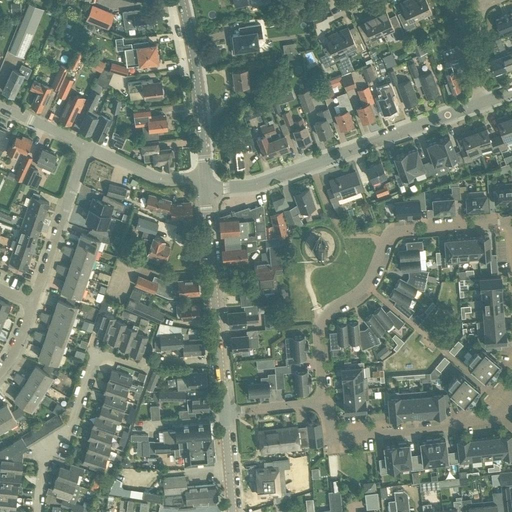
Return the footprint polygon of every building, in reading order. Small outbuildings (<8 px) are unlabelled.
[(320,19),(314,0),(307,3),(312,21),(320,19)] [(403,11),(397,14),(405,31),(415,26),(412,20),(420,16),(412,0),(405,0),(399,3),(403,11)] [(412,0),(420,16),(427,13),(430,19),(440,14),(433,0),(412,0)] [(29,4),(10,51),(24,57),(43,10),(29,4)] [(92,6),(87,19),(107,27),(112,14),(92,6)] [(49,9),(47,14),(54,17),(56,12),(49,9)] [(385,9),(374,14),(382,33),(390,30),(395,40),(399,38),(400,39),(403,38),(403,36),(404,36),(402,32),(403,32),(395,15),(389,18),(385,9)] [(285,11),(265,18),(269,26),(288,19),(285,11)] [(131,21),(130,19),(135,18),(137,26),(153,24),(154,23),(153,18),(152,18),(151,13),(144,14),(143,12),(134,13),(134,12),(129,13),(129,12),(123,13),(124,22),(131,21)] [(511,13),(495,20),(500,33),(511,27),(511,13)] [(366,28),(360,31),(367,48),(377,43),(374,37),(382,33),(374,14),(362,20),(366,28)] [(260,24),(245,27),(246,33),(232,35),(233,41),(230,41),(232,51),(234,51),(235,51),(258,47),(257,39),(262,38),(260,24)] [(0,51),(2,52),(8,29),(0,26),(0,51)] [(347,27),(336,32),(345,51),(353,47),(355,53),(365,49),(357,32),(351,35),(347,27)] [(328,45),(322,48),(330,65),(340,60),(337,54),(345,51),(336,32),(325,37),(328,45)] [(511,47),(510,48),(511,52),(506,53),(500,37),(495,39),(501,55),(506,69),(511,66),(511,47)] [(422,39),(414,42),(418,55),(427,52),(422,39)] [(484,43),(483,51),(492,48),(495,57),(489,60),(494,73),(506,69),(501,55),(495,39),(484,43)] [(125,56),(123,57),(123,60),(126,61),(126,66),(158,62),(158,60),(159,59),(159,56),(157,55),(157,54),(156,50),(158,49),(157,46),(156,45),(156,44),(148,45),(147,41),(133,43),(134,47),(131,47),(131,43),(123,44),(124,48),(124,49),(125,56)] [(460,45),(442,51),(446,63),(444,64),(447,73),(444,74),(448,83),(445,84),(448,92),(453,91),(454,92),(457,91),(458,89),(460,88),(457,79),(459,78),(456,70),(457,70),(455,64),(459,63),(460,64),(466,62),(460,45)] [(396,64),(390,53),(382,57),(386,68),(396,64)] [(92,57),(88,65),(101,71),(105,63),(92,57)] [(258,61),(247,62),(248,69),(259,68),(258,61)] [(413,61),(408,64),(413,77),(418,75),(413,61)] [(113,62),(108,71),(112,72),(127,76),(130,67),(126,66),(113,62)] [(61,65),(51,86),(58,89),(68,68),(61,65)] [(370,66),(362,68),(367,81),(375,78),(370,66)] [(12,69),(2,90),(7,93),(6,94),(11,97),(12,95),(13,96),(23,74),(12,69)] [(102,69),(96,82),(106,89),(112,72),(108,71),(102,69)] [(234,79),(232,80),(233,85),(235,85),(235,87),(249,85),(246,69),(233,71),(234,79)] [(393,69),(387,71),(392,84),(398,82),(393,69)] [(431,72),(419,77),(426,97),(439,93),(431,72)] [(352,75),(342,78),(346,90),(356,86),(352,75)] [(65,76),(57,94),(64,98),(73,80),(65,76)] [(152,79),(127,82),(129,92),(143,90),(144,98),(145,98),(163,96),(162,94),(163,94),(164,90),(163,88),(162,88),(161,82),(152,83),(152,79)] [(34,80),(30,89),(37,92),(30,106),(41,110),(51,88),(41,83),(34,80)] [(409,80),(397,85),(405,105),(417,101),(409,80)] [(329,82),(320,85),(324,97),(333,93),(329,82)] [(384,96),(378,98),(383,112),(395,108),(390,94),(393,93),(390,85),(381,88),(384,96)] [(363,105),(357,107),(362,121),(374,117),(369,103),(374,101),(368,86),(357,90),(363,105)] [(290,88),(275,96),(276,98),(276,99),(278,101),(293,94),(290,88)] [(88,109),(79,128),(81,129),(82,131),(84,132),(86,133),(88,132),(90,133),(90,132),(93,133),(96,126),(94,124),(99,114),(92,111),(94,108),(93,107),(99,94),(91,90),(84,104),(90,106),(88,110),(88,109)] [(308,90),(298,94),(305,110),(314,107),(308,90)] [(341,112),(335,114),(340,128),(352,124),(347,110),(352,108),(346,92),(336,96),(339,103),(338,104),(341,112)] [(69,97),(59,118),(70,124),(80,103),(69,97)] [(115,98),(111,111),(119,113),(123,100),(115,98)] [(276,98),(270,101),(272,107),(274,112),(281,110),(276,99),(276,98)] [(150,108),(134,110),(135,119),(138,119),(139,126),(149,124),(149,131),(150,131),(151,136),(156,135),(156,131),(167,129),(167,128),(168,126),(168,123),(166,122),(165,115),(151,117),(150,108)] [(252,108),(242,112),(244,117),(254,114),(252,108)] [(320,121),(314,123),(319,137),(331,133),(327,121),(331,120),(327,109),(317,113),(320,121)] [(282,113),(285,123),(286,125),(293,122),(289,111),(282,113)] [(96,126),(93,133),(92,134),(103,139),(111,120),(99,114),(94,124),(96,126)] [(502,135),(496,137),(501,149),(507,147),(504,139),(511,136),(511,125),(508,115),(497,120),(502,135)] [(297,129),(293,130),(299,145),(310,141),(305,126),(304,126),(302,119),(295,121),(297,129)] [(264,136),(257,139),(259,145),(264,158),(277,153),(272,140),(270,134),(270,135),(267,127),(265,123),(260,125),(264,136)] [(273,125),(267,127),(270,135),(270,134),(276,132),(273,125)] [(485,126),(474,130),(481,150),(491,146),(494,152),(501,149),(496,137),(490,139),(485,126)] [(466,147),(460,150),(461,151),(465,162),(471,160),(469,154),(481,150),(474,130),(462,134),(466,147)] [(229,156),(228,156),(228,158),(229,158),(229,166),(245,164),(243,156),(244,156),(244,154),(243,154),(242,149),(241,149),(241,146),(250,143),(252,151),(256,150),(251,132),(234,137),(236,143),(230,143),(228,146),(228,150),(229,156)] [(15,136),(8,153),(17,157),(20,151),(26,153),(32,140),(24,137),(23,140),(15,136)] [(284,136),(272,140),(277,153),(289,148),(284,136)] [(449,136),(438,141),(446,163),(447,163),(446,162),(456,158),(459,164),(464,162),(460,150),(454,152),(449,136)] [(157,141),(138,143),(139,154),(145,153),(146,161),(154,159),(154,163),(164,162),(164,167),(173,166),(171,149),(159,150),(158,148),(159,148),(159,144),(158,145),(157,141)] [(446,163),(438,141),(437,141),(427,145),(432,160),(427,162),(431,174),(437,172),(435,167),(446,163)] [(38,159),(36,165),(41,167),(42,167),(51,171),(54,164),(52,163),(56,155),(54,154),(54,153),(51,151),(50,152),(42,148),(37,159),(38,159)] [(405,152),(405,153),(414,176),(413,173),(424,169),(426,176),(431,174),(427,162),(422,164),(416,149),(406,153),(405,152)] [(414,176),(405,153),(394,157),(399,172),(394,174),(398,186),(404,184),(403,180),(414,176)] [(9,171),(6,177),(13,181),(15,177),(21,180),(26,170),(31,158),(25,155),(16,174),(9,171)] [(381,161),(367,167),(372,180),(383,176),(385,175),(381,161)] [(29,166),(22,181),(30,184),(37,170),(29,166)] [(332,188),(326,190),(332,204),(338,202),(337,199),(362,190),(355,171),(329,180),(332,188)] [(83,186),(99,193),(103,183),(88,176),(83,186)] [(383,176),(372,180),(371,180),(377,195),(380,194),(381,195),(389,192),(383,176)] [(511,201),(511,192),(511,182),(511,187),(494,188),(493,179),(487,179),(488,192),(494,191),(495,201),(507,200),(507,202),(511,201)] [(23,182),(21,190),(26,192),(27,190),(28,191),(30,185),(23,182)] [(109,183),(106,193),(115,196),(123,198),(124,195),(125,188),(126,187),(109,183)] [(453,199),(460,199),(459,186),(452,187),(452,194),(444,195),(444,198),(432,199),(433,212),(454,210),(453,199)] [(487,207),(485,190),(465,191),(465,186),(459,186),(460,199),(466,198),(467,209),(487,207)] [(296,194),(294,195),(298,207),(304,205),(306,211),(315,207),(308,189),(300,192),(299,191),(296,192),(296,194)] [(425,205),(424,191),(409,196),(410,201),(395,202),(395,206),(393,206),(394,214),(396,214),(396,217),(420,215),(419,206),(425,205)] [(31,197),(27,207),(45,213),(49,203),(38,199),(39,195),(33,193),(32,197),(31,197)] [(124,212),(126,204),(116,199),(114,199),(104,194),(101,202),(92,199),(89,210),(110,217),(113,208),(124,212)] [(165,218),(170,200),(148,194),(145,207),(152,209),(151,212),(157,215),(161,216),(161,217),(162,217),(165,218)] [(284,197),(273,201),(276,208),(287,204),(284,197)] [(170,201),(170,200),(165,218),(166,218),(171,217),(172,218),(183,217),(184,225),(191,225),(190,216),(191,216),(189,202),(171,203),(171,201),(170,201)] [(248,207),(219,217),(221,236),(222,236),(223,242),(256,240),(256,239),(266,239),(263,204),(249,209),(248,207)] [(295,206),(283,210),(288,224),(292,223),(300,220),(300,219),(301,217),(299,214),(298,213),(295,206)] [(27,207),(24,218),(41,224),(45,213),(27,207)] [(106,227),(110,217),(89,210),(85,220),(94,223),(91,231),(104,236),(107,237),(110,229),(106,227)] [(0,211),(0,215),(11,221),(12,217),(0,211)] [(267,239),(265,239),(277,238),(288,235),(286,226),(283,227),(280,213),(272,215),(272,217),(271,219),(273,226),(266,227),(267,239)] [(139,217),(135,228),(125,224),(120,237),(132,241),(134,236),(141,238),(142,237),(144,237),(141,247),(143,248),(140,259),(147,262),(150,255),(164,260),(169,245),(163,243),(164,240),(153,237),(158,224),(139,217)] [(24,218),(20,229),(38,235),(41,224),(24,218)] [(300,220),(292,223),(294,228),(302,225),(300,220)] [(20,229),(16,240),(34,246),(38,235),(20,229)] [(81,233),(77,243),(96,249),(99,239),(102,240),(104,236),(91,231),(90,230),(88,235),(81,233)] [(488,235),(477,236),(479,257),(490,256),(488,235)] [(479,257),(477,236),(477,237),(467,238),(466,238),(468,262),(469,262),(469,257),(478,256),(479,257)] [(277,238),(265,239),(266,251),(284,249),(283,237),(277,238)] [(468,262),(466,238),(456,239),(458,263),(468,262)] [(314,242),(312,247),(315,253),(321,255),(326,252),(327,246),(325,241),(319,239),(314,242)] [(458,263),(456,239),(445,240),(446,254),(440,254),(440,258),(440,263),(441,267),(447,266),(447,264),(458,263)] [(16,240),(13,251),(30,257),(34,246),(16,240)] [(223,248),(222,248),(223,263),(232,262),(234,264),(240,263),(241,261),(247,260),(246,252),(257,249),(256,240),(223,242),(223,248)] [(399,250),(400,261),(420,259),(419,250),(423,250),(422,240),(406,241),(406,250),(399,250)] [(77,243),(75,249),(74,252),(93,259),(96,249),(77,243)] [(64,246),(62,252),(71,256),(71,255),(73,256),(74,252),(75,249),(73,248),(64,246)] [(13,251),(9,262),(20,266),(18,270),(24,272),(26,268),(30,257),(13,251)] [(73,256),(71,262),(90,268),(93,259),(74,252),(73,256)] [(245,312),(228,313),(229,327),(246,325),(245,323),(265,321),(266,328),(273,327),(273,324),(278,324),(276,306),(264,307),(264,305),(258,306),(259,311),(257,312),(256,304),(258,304),(278,302),(275,271),(282,270),(280,252),(261,253),(262,260),(254,261),(255,269),(239,281),(241,305),(244,305),(245,312)] [(420,269),(420,259),(400,261),(401,272),(408,271),(409,277),(426,280),(428,271),(420,269)] [(71,262),(69,268),(68,272),(86,278),(90,268),(71,262)] [(57,264),(55,270),(64,274),(67,275),(68,272),(69,268),(67,267),(57,264)] [(67,275),(64,281),(83,288),(86,278),(68,272),(67,275)] [(138,276),(135,284),(153,292),(154,291),(166,296),(167,297),(168,297),(169,298),(171,298),(173,297),(173,295),(198,293),(197,279),(188,279),(178,280),(178,282),(172,282),(169,281),(167,281),(164,280),(154,276),(152,281),(138,276)] [(479,289),(501,287),(500,276),(479,278),(480,289),(479,289)] [(424,290),(426,280),(409,277),(406,282),(399,278),(394,287),(411,297),(416,288),(424,290)] [(64,281),(61,291),(68,293),(67,298),(74,300),(76,296),(80,297),(83,288),(64,281)] [(139,301),(141,295),(149,298),(150,294),(143,291),(143,290),(134,286),(129,297),(139,301)] [(407,305),(411,297),(394,287),(389,297),(395,300),(393,305),(408,317),(414,310),(410,307),(407,305)] [(501,288),(501,287),(479,289),(480,300),(501,298),(500,288),(501,288)] [(95,300),(101,302),(104,294),(98,292),(95,300)] [(129,297),(125,307),(159,322),(163,312),(139,301),(129,297)] [(58,299),(55,309),(74,315),(77,306),(73,304),(74,300),(67,298),(65,302),(58,299)] [(501,299),(501,298),(480,300),(480,301),(482,300),(483,311),(502,309),(501,299)] [(0,299),(0,313),(6,316),(11,305),(0,299)] [(103,299),(99,310),(105,312),(109,301),(103,299)] [(180,304),(176,305),(177,319),(181,319),(199,318),(198,311),(199,309),(199,305),(197,304),(197,303),(180,304)] [(380,306),(372,313),(385,329),(392,323),(394,326),(398,329),(404,322),(389,309),(385,312),(380,306)] [(55,309),(53,316),(51,319),(70,325),(74,315),(55,309)] [(503,320),(502,309),(483,311),(484,321),(503,320),(503,319),(503,320)] [(41,312),(39,318),(48,322),(50,322),(51,319),(53,316),(50,315),(51,314),(41,312)] [(377,335),(385,329),(372,313),(364,320),(369,326),(364,329),(370,346),(380,342),(377,335)] [(96,335),(108,339),(114,320),(115,320),(116,318),(103,314),(96,335)] [(51,319),(50,322),(48,328),(67,335),(70,325),(51,319)] [(108,339),(107,341),(119,345),(125,326),(126,324),(115,320),(114,320),(108,339)] [(503,320),(484,321),(485,332),(484,332),(505,330),(504,330),(503,320)] [(370,346),(364,329),(358,330),(358,322),(347,323),(349,343),(359,342),(361,349),(370,346)] [(349,343),(347,323),(337,324),(337,331),(329,332),(330,348),(340,348),(339,344),(349,343)] [(119,345),(118,347),(129,351),(130,351),(136,333),(137,330),(125,326),(119,345)] [(48,328),(46,335),(45,338),(64,344),(67,335),(48,328)] [(506,342),(505,330),(484,332),(484,343),(485,343),(486,350),(498,349),(498,342),(506,342)] [(35,331),(33,337),(42,341),(42,340),(44,341),(45,338),(46,335),(44,334),(44,333),(35,331)] [(129,351),(129,353),(141,357),(148,337),(136,333),(130,351),(129,351)] [(186,333),(153,336),(154,351),(161,351),(161,348),(182,347),(183,355),(203,354),(202,339),(195,339),(187,340),(186,333)] [(231,339),(230,340),(230,343),(232,344),(232,351),(241,350),(241,355),(249,354),(248,347),(258,346),(257,338),(247,339),(247,336),(231,337),(231,339)] [(305,342),(304,336),(291,337),(293,357),(285,358),(286,365),(300,364),(300,357),(306,357),(305,350),(308,350),(308,342),(305,342)] [(44,341),(42,348),(61,354),(64,344),(45,338),(44,341)] [(458,340),(449,351),(454,355),(463,344),(458,340)] [(390,351),(386,346),(377,353),(382,358),(390,351)] [(42,348),(39,357),(47,360),(45,365),(52,368),(54,363),(57,364),(61,354),(42,348)] [(470,362),(467,365),(486,381),(489,377),(490,378),(498,368),(497,368),(500,364),(481,348),(479,351),(476,349),(468,360),(470,362)] [(444,356),(435,367),(440,371),(449,361),(444,356)] [(301,370),(300,364),(286,365),(286,372),(294,371),(296,392),(309,391),(308,384),(311,384),(310,376),(308,376),(307,370),(301,370)] [(36,365),(30,374),(47,385),(53,376),(49,374),(52,368),(45,365),(42,369),(36,365)] [(363,366),(341,368),(342,379),(364,377),(363,366)] [(441,372),(440,371),(435,367),(430,373),(430,379),(441,378),(441,372)] [(111,369),(107,381),(128,388),(135,391),(137,385),(130,383),(132,376),(111,369)] [(188,371),(176,373),(176,380),(177,380),(178,389),(190,388),(190,386),(206,385),(205,372),(197,373),(197,371),(188,372),(188,371)] [(17,373),(13,379),(21,385),(21,384),(23,385),(25,382),(27,379),(25,378),(25,377),(17,373)] [(247,383),(248,396),(255,396),(255,399),(263,398),(263,395),(270,395),(269,388),(276,388),(275,373),(267,374),(268,376),(260,377),(261,382),(247,383)] [(477,392),(480,389),(461,373),(458,376),(456,374),(447,384),(449,386),(446,390),(465,406),(469,402),(469,403),(477,393),(477,392)] [(30,374),(27,379),(25,382),(42,393),(47,385),(30,374)] [(152,375),(147,388),(153,390),(158,378),(152,375)] [(364,378),(364,377),(342,379),(342,380),(343,380),(344,390),(343,390),(367,388),(367,387),(363,388),(362,378),(364,378)] [(107,381),(103,393),(105,394),(124,400),(128,388),(107,381)] [(23,385),(19,391),(36,402),(42,393),(25,382),(23,385)] [(368,399),(367,388),(343,390),(344,390),(345,400),(343,400),(343,401),(368,399)] [(154,391),(154,399),(159,399),(159,400),(186,400),(186,390),(160,390),(160,391),(154,391)] [(19,391),(14,400),(20,404),(17,409),(22,414),(26,407),(31,410),(36,402),(19,391)] [(443,393),(431,394),(433,415),(444,414),(444,406),(450,406),(449,393),(443,394),(443,393)] [(105,394),(101,405),(122,412),(126,400),(124,400),(105,394)] [(433,415),(431,394),(431,395),(421,396),(422,415),(433,414),(433,415)] [(422,415),(421,396),(410,397),(412,416),(422,415)] [(208,410),(207,397),(186,398),(187,409),(179,410),(179,418),(195,417),(195,411),(208,410)] [(401,418),(399,397),(388,398),(390,419),(401,418)] [(412,416),(410,397),(400,398),(400,397),(399,397),(401,418),(401,417),(411,416),(412,416)] [(368,399),(343,401),(344,412),(366,410),(365,399),(368,399)] [(7,404),(0,407),(0,412),(8,426),(17,421),(15,418),(22,414),(17,409),(12,412),(7,404)] [(98,416),(98,417),(116,423),(118,424),(122,412),(101,405),(98,416)] [(0,430),(8,426),(0,412),(0,430)] [(58,414),(53,417),(59,428),(64,425),(58,414)] [(96,416),(91,427),(112,435),(116,423),(98,417),(98,416),(96,416)] [(53,417),(48,421),(54,431),(59,428),(53,417)] [(48,421),(43,424),(49,434),(54,431),(48,421)] [(163,442),(154,443),(169,443),(169,444),(178,443),(178,446),(195,444),(200,443),(200,446),(201,446),(200,439),(209,438),(209,437),(210,437),(209,422),(171,426),(172,430),(162,431),(163,442)] [(43,424),(37,427),(44,437),(49,434),(43,424)] [(321,434),(320,424),(307,425),(308,436),(321,434)] [(37,427),(32,430),(39,441),(44,437),(37,427)] [(91,427),(87,439),(90,440),(108,446),(112,435),(91,427)] [(296,427),(259,431),(260,442),(298,437),(296,427)] [(32,430),(27,434),(33,444),(39,441),(32,430)] [(27,434),(22,437),(28,447),(33,444),(27,434)] [(322,444),(321,434),(308,436),(309,446),(322,444)] [(511,455),(511,437),(511,434),(500,435),(503,457),(504,457),(503,456),(511,455)] [(503,457),(500,435),(500,436),(490,437),(492,459),(503,457)] [(0,458),(22,461),(23,451),(28,448),(28,447),(22,437),(0,450),(0,458)] [(298,437),(260,442),(261,452),(299,447),(298,437)] [(492,459),(490,437),(479,439),(482,460),(492,459)] [(148,441),(143,441),(143,455),(150,455),(150,453),(169,453),(169,452),(174,452),(175,463),(184,462),(184,463),(196,462),(196,463),(212,461),(210,438),(209,438),(200,439),(201,446),(200,446),(200,443),(195,444),(178,446),(178,443),(169,444),(169,443),(154,443),(150,443),(150,441),(148,441)] [(439,438),(432,439),(435,466),(457,463),(456,451),(446,452),(445,440),(439,440),(439,438)] [(435,466),(432,439),(426,440),(426,442),(420,443),(422,454),(415,454),(417,469),(424,469),(424,467),(435,466)] [(471,461),(468,439),(457,440),(460,463),(471,461)] [(482,460),(479,439),(469,440),(469,439),(468,439),(471,461),(482,460)] [(90,440),(86,451),(106,458),(111,447),(108,446),(90,440)] [(417,469),(415,454),(410,455),(409,444),(406,444),(406,442),(398,443),(398,445),(396,446),(399,467),(406,466),(407,471),(417,469)] [(399,467),(396,446),(384,447),(385,458),(379,459),(381,474),(389,473),(388,469),(399,467)] [(86,451),(82,463),(102,470),(106,458),(86,451)] [(0,470),(21,473),(23,461),(22,461),(0,458),(0,470)] [(273,467),(256,469),(257,482),(284,480),(284,477),(283,467),(289,467),(288,459),(272,460),(273,467)] [(60,467),(56,478),(74,484),(78,473),(82,474),(84,469),(71,464),(69,470),(60,467)] [(0,470),(0,483),(18,485),(20,486),(21,473),(0,470)] [(500,487),(511,485),(511,472),(499,474),(500,487)] [(94,479),(90,489),(96,492),(103,476),(97,473),(94,479)] [(371,474),(360,475),(361,484),(372,483),(371,474)] [(113,476),(112,483),(119,485),(121,477),(113,476)] [(144,491),(142,499),(162,503),(162,507),(177,508),(177,510),(195,508),(194,504),(199,503),(216,502),(214,485),(186,487),(185,476),(163,478),(164,494),(159,494),(144,491)] [(56,478),(52,489),(58,491),(56,497),(69,501),(74,484),(56,478)] [(104,479),(99,491),(105,493),(110,482),(104,479)] [(258,484),(257,484),(258,495),(275,494),(276,502),(290,498),(289,492),(285,492),(284,480),(257,482),(258,484)] [(338,480),(330,481),(331,492),(330,492),(332,511),(341,511),(338,480)] [(0,495),(17,497),(18,485),(0,483),(0,495)] [(408,511),(406,493),(403,490),(402,490),(402,485),(386,486),(387,492),(394,491),(395,500),(388,501),(388,505),(387,505),(388,510),(389,510),(388,511),(408,511)] [(501,493),(503,511),(510,511),(509,492),(501,493)] [(376,493),(364,494),(366,509),(378,507),(376,493)] [(0,495),(0,507),(15,509),(17,497),(0,495)] [(470,499),(461,500),(462,511),(482,511),(482,505),(471,507),(470,499)] [(453,509),(442,510),(442,511),(462,511),(461,500),(452,501),(453,509)] [(72,503),(68,511),(81,511),(84,507),(72,503)] [(430,503),(421,505),(422,511),(442,511),(442,510),(431,511),(430,503)]
